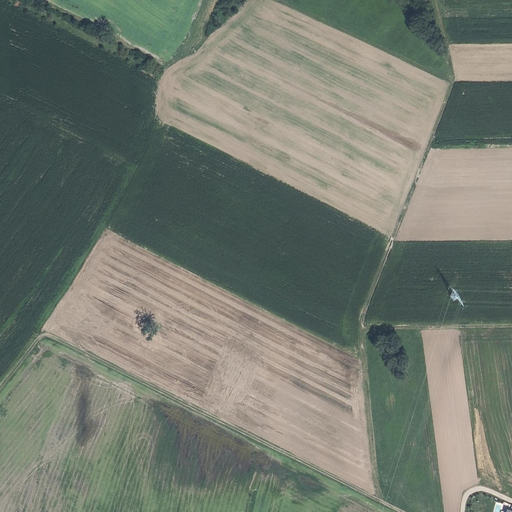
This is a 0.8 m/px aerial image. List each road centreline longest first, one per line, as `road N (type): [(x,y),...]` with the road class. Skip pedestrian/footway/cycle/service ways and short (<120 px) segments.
road 1 (track): [(379,500),(361,328),(449,91),(433,0)]
road 2 (track): [(0,389),(47,335),(402,511)]
road 3 (track): [(290,0),(450,78)]
road 4 (track): [(511,326),(361,328)]
